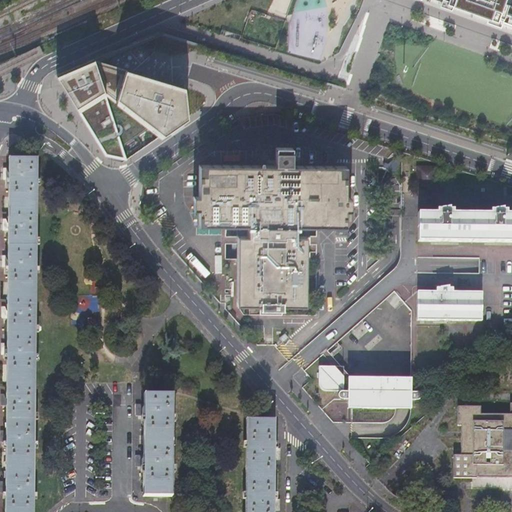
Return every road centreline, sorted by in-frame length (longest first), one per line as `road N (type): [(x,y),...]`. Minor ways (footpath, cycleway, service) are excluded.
road 1 (residential): [(108,191),(225,107),(259,92),(511,174)]
road 2 (motorway): [(168,0),(511,115)]
road 3 (tertiary): [(305,430),(186,296),(108,191)]
road 4 (residential): [(123,509),(123,398),(114,393),(84,400),(81,508)]
road 5 (residential): [(191,0),(47,65),(27,86),(20,109)]
road 6 (motorway): [(511,69),(314,0)]
